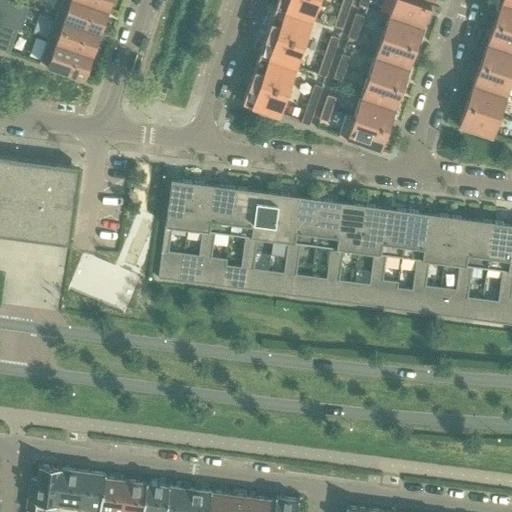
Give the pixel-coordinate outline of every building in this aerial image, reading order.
[(27,8),(3,0),(0,0),(0,13),(11,17),(8,25),(20,29),(27,8)] [(81,0),(60,0),(54,16),(100,32),(108,9),(81,0)] [(81,0),(108,9),(110,0),(81,0)] [(278,115),(317,0),(276,0),(242,102),(278,115)] [(342,0),(338,13),(346,16),(350,3),(342,0)] [(414,0),(392,0),(388,14),(423,26),(430,5),(414,0)] [(511,6),(500,2),(493,22),(511,28),(511,6)] [(0,13),(0,22),(8,25),(11,17),(0,13)] [(346,16),(338,13),(333,26),(342,29),(346,16)] [(355,13),(351,25),(359,28),(363,16),(355,13)] [(388,14),(381,35),(416,47),(423,26),(388,14)] [(54,16),(47,39),(92,55),(100,32),(54,16)] [(8,25),(0,22),(0,49),(8,25)] [(511,28),(493,22),(486,43),(511,51),(511,28)] [(359,28),(351,25),(347,37),(355,40),(359,28)] [(330,35),(326,48),(334,51),(339,38),(330,35)] [(381,35),(374,55),(409,67),(416,47),(381,35)] [(92,55),(47,39),(39,63),(84,78),(92,55)] [(511,51),(486,43),(479,63),(511,74),(511,51)] [(326,48),(321,61),(330,64),(334,51),(326,48)] [(341,54),(337,66),(345,68),(349,57),(341,54)] [(374,55),(367,75),(402,87),(409,67),(374,55)] [(330,64),(321,61),(317,74),(325,76),(330,64)] [(511,74),(479,63),(472,84),(506,95),(511,77),(511,74)] [(345,68),(337,66),(333,78),(341,80),(345,68)] [(367,75),(360,96),(395,108),(402,87),(367,75)] [(313,84),(309,97),(317,100),(322,87),(313,84)] [(472,84),(465,104),(499,116),(506,95),(472,84)] [(327,94),(323,106),(331,109),(335,97),(327,94)] [(360,96),(353,116),(388,128),(395,108),(360,96)] [(309,97),(305,110),(313,112),(317,100),(309,97)] [(499,116),(465,104),(458,125),(492,137),(499,116)] [(331,109),(323,106),(318,118),(327,121),(331,109)] [(313,112),(305,110),(300,122),(308,125),(313,112)] [(388,128),(353,116),(345,113),(338,135),(380,150),(388,128)] [(68,244),(78,170),(79,166),(0,155),(0,234),(8,236),(68,244)] [(157,277),(179,280),(183,252),(168,250),(171,226),(186,228),(192,181),(170,178),(157,277)] [(179,280),(201,283),(214,184),(192,181),(186,228),(201,230),(198,254),(183,252),(179,280)] [(201,283),(222,286),(226,258),(211,256),(214,232),(229,234),(235,187),(214,184),(201,283)] [(222,286),(243,289),(256,189),(235,187),(229,234),(244,236),(240,266),(226,264),(226,258),(222,286)] [(243,289),(265,292),(268,270),(253,268),(257,238),(272,240),(278,192),(256,189),(243,289)] [(265,292),(287,295),(300,195),(278,192),(272,240),(287,242),(283,271),(268,270),(265,292)] [(287,295),(308,297),(311,275),(296,273),(300,244),(315,245),(321,198),(300,195),(287,295)] [(308,297),(329,300),(342,201),(321,198),(315,245),(330,247),(326,277),(311,275),(308,297)] [(329,300),(351,303),(354,281),(339,279),(343,249),(358,251),(364,204),(342,201),(329,300)] [(351,303),(372,306),(385,206),(364,204),(358,251),(372,253),(368,283),(354,281),(351,303)] [(372,306),(393,309),(397,281),(382,279),(385,255),(400,257),(407,209),(385,206),(372,306)] [(393,309),(414,311),(428,212),(407,209),(400,257),(415,259),(411,288),(397,287),(398,281),(397,281),(393,309)] [(414,311),(436,314),(440,286),(425,284),(428,261),(443,262),(449,215),(428,212),(414,311)] [(436,314),(458,317),(471,218),(449,215),(443,262),(458,264),(455,288),(440,286),(436,314)] [(458,317),(479,320),(482,298),(467,296),(471,266),(486,268),(492,221),(471,218),(458,317)] [(479,320),(500,323),(511,234),(511,223),(492,221),(486,268),(501,270),(497,300),(482,298),(479,320)] [(511,234),(500,323),(511,324),(511,295),(511,296),(511,285),(511,234)] [(34,511),(35,510),(51,511),(55,511),(61,467),(39,464),(37,477),(30,476),(26,511),(34,511)] [(55,511),(76,511),(82,470),(61,467),(55,511)] [(98,511),(104,473),(82,470),(76,511),(98,511)] [(98,511),(120,511),(125,479),(105,476),(105,473),(104,473),(98,511)] [(120,511),(142,511),(146,482),(125,479),(120,511)] [(164,511),(168,485),(146,482),(142,511),(164,511)] [(164,511),(186,511),(190,488),(168,485),(164,511)] [(186,511),(208,511),(211,491),(190,488),(186,511)] [(208,511),(229,511),(232,493),(211,491),(208,511)] [(229,511),(251,511),(254,496),(232,493),(229,511)] [(251,511),(273,511),(276,496),(274,496),(274,499),(254,496),(251,511)] [(276,496),(273,511),(299,511),(296,511),(298,499),(276,496)]
